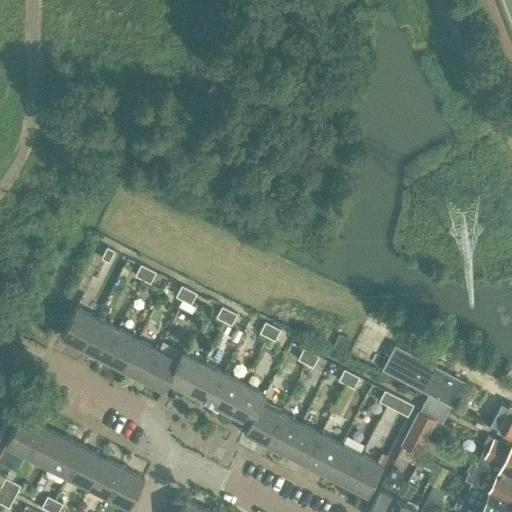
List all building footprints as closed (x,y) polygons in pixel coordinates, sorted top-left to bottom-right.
[(107,245),(101,257),(108,261),(114,249),(107,245)] [(142,278),(148,266),(140,263),(134,274),(142,278)] [(155,270),(148,266),(142,278),(150,282),(155,270)] [(183,299),(188,287),(181,283),(175,295),(183,299)] [(196,291),(188,287),(183,299),(190,303),(196,291)] [(223,320),(229,308),(221,304),(215,316),(223,320)] [(81,345),(96,316),(76,306),(61,335),(81,345)] [(237,312),(229,308),(223,320),(231,324),(237,312)] [(102,356),(117,327),(96,316),(81,345),(102,356)] [(266,335),(272,324),(265,320),(259,331),(266,335)] [(280,328),(272,324),(266,335),(274,339),(280,328)] [(122,366),(137,337),(117,327),(102,356),(122,366)] [(142,377),(157,348),(137,337),(122,366),(142,377)] [(382,368),(427,392),(454,406),(467,382),(394,344),(382,368)] [(305,362),(311,350),(303,346),(297,358),(305,362)] [(163,387),(182,350),(181,349),(177,358),(157,348),(142,377),(163,387)] [(188,389),(203,360),(182,350),(163,387),(164,388),(168,380),(188,389)] [(318,354),(311,350),(305,362),(312,366),(318,354)] [(208,400),(223,371),(203,360),(188,389),(208,400)] [(345,383),(351,371),(343,367),(338,379),(345,383)] [(229,411),(244,381),(223,371),(208,400),(229,411)] [(359,375),(351,371),(345,383),(353,386),(359,375)] [(245,430),(264,392),(244,381),(229,411),(248,421),(244,429),(245,430)] [(393,407),(399,396),(384,388),(378,400),(393,407)] [(265,440),(280,411),(261,401),(265,392),(264,392),(245,430),(265,440)] [(413,403),(399,396),(393,407),(407,414),(413,403)] [(436,418),(419,410),(410,426),(427,435),(436,418)] [(286,451),(301,421),(280,411),(265,440),(286,451)] [(26,453),(41,424),(20,413),(5,442),(26,453)] [(504,431),(511,435),(511,414),(503,431),(504,431)] [(306,461),(321,432),(301,421),(286,451),(306,461)] [(47,463),(62,434),(41,424),(26,453),(47,463)] [(427,435),(410,426),(402,444),(418,453),(427,435)] [(511,457),(511,435),(504,431),(499,440),(487,434),(482,444),(485,445),(504,455),(504,454),(511,457)] [(326,472),(341,443),(321,432),(306,461),(326,472)] [(67,474),(82,445),(62,434),(47,463),(67,474)] [(347,482),(362,453),(341,443),(326,472),(347,482)] [(88,485),(103,455),(82,445),(67,474),(88,485)] [(397,454),(415,464),(420,454),(402,445),(397,454)] [(511,457),(504,454),(504,455),(485,445),(477,461),(511,479),(511,457)] [(382,464),(362,453),(347,482),(367,493),(382,464)] [(437,463),(420,454),(415,464),(432,473),(437,463)] [(108,495),(124,466),(103,455),(88,485),(108,495)] [(489,488),(511,500),(511,479),(477,461),(476,461),(472,459),(467,469),(469,470),(466,477),(489,488)] [(432,473),(428,480),(433,483),(434,483),(437,485),(446,468),(437,463),(432,473)] [(144,477),(124,466),(108,495),(129,506),(144,477)] [(389,511),(406,481),(402,478),(400,482),(386,475),(367,511),(389,511)] [(0,487),(7,491),(13,480),(5,476),(0,486),(0,487)] [(463,498),(490,511),(511,511),(511,500),(489,488),(466,477),(465,479),(471,482),(466,493),(463,498)] [(21,484),(13,480),(7,491),(15,495),(21,484)] [(416,486),(406,481),(389,511),(412,511),(416,505),(407,500),(413,489),(414,490),(416,486)] [(433,483),(424,501),(432,505),(442,487),(437,485),(434,483),(433,483)] [(9,506),(15,495),(7,491),(2,502),(9,506)] [(49,509),(55,498),(47,494),(42,505),(49,509)] [(490,511),(463,498),(463,500),(457,497),(453,505),(467,511),(490,511)] [(57,511),(63,502),(55,498),(49,509),(54,511),(57,511)] [(204,511),(206,509),(186,498),(178,511),(204,511)] [(430,511),(433,506),(432,505),(424,501),(419,511),(418,511),(430,511)]
